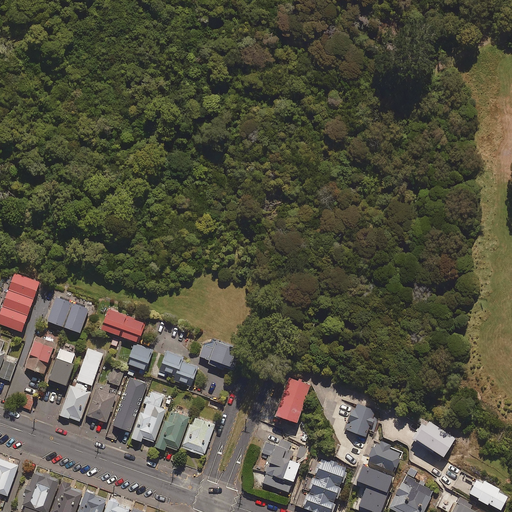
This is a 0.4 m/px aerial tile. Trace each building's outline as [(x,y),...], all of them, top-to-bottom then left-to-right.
[(40,282),(15,273),(14,277),(12,276),(8,286),(10,286),(9,289),(34,298),(40,282)] [(34,298),(9,289),(8,293),(6,292),(2,304),(4,305),(3,306),(28,315),(34,298)] [(64,327),(73,303),(57,298),(48,322),(64,327)] [(73,303),(64,327),(80,333),(89,309),(73,303)] [(2,310),(0,309),(0,324),(22,332),(28,315),(3,306),(2,310)] [(118,312),(108,309),(101,329),(138,343),(141,336),(146,322),(118,312)] [(55,344),(36,337),(25,368),(42,374),(44,375),(55,344)] [(119,340),(113,338),(111,345),(116,347),(119,340)] [(224,367),(234,371),(240,356),(235,355),(237,349),(215,341),(213,348),(203,344),(199,357),(209,360),(208,364),(223,369),(224,367)] [(138,344),(134,343),(133,345),(127,363),(140,368),(139,373),(145,375),(153,351),(154,350),(138,344)] [(94,350),(88,348),(77,380),(92,386),(103,354),(96,351),(94,350)] [(75,354),(60,349),(48,379),(66,386),(69,379),(74,365),(72,364),(75,354)] [(179,355),(166,351),(165,355),(158,374),(165,377),(166,374),(175,377),(174,380),(191,386),(198,366),(183,361),(184,357),(179,355)] [(18,359),(7,355),(0,373),(0,376),(11,380),(18,359)] [(124,371),(114,368),(112,373),(110,372),(107,380),(109,380),(109,382),(119,386),(124,371)] [(147,384),(130,377),(113,425),(120,428),(130,432),(147,384)] [(311,385),(289,377),(289,378),(281,400),(276,412),(275,415),(297,423),(298,421),(310,387),(311,385)] [(105,386),(97,383),(86,416),(107,423),(116,395),(109,393),(111,388),(109,387),(110,385),(106,383),(105,386)] [(74,387),(70,385),(67,394),(60,411),(59,415),(69,419),(71,419),(72,420),(73,420),(80,422),(90,392),(74,387)] [(164,396),(152,392),(150,398),(146,396),(143,403),(146,404),(143,413),(140,412),(133,433),(131,438),(141,442),(142,438),(144,439),(145,439),(152,441),(154,442),(166,410),(159,408),(164,396)] [(35,398),(25,394),(21,407),(31,410),(35,398)] [(370,425),(373,426),(375,420),(372,419),(375,411),(357,404),(357,405),(355,409),(351,408),(344,429),(366,437),(369,430),(370,425)] [(167,421),(164,420),(154,447),(165,450),(166,447),(167,447),(169,447),(175,450),(178,451),(189,417),(171,411),(167,421)] [(193,425),(190,424),(181,448),(190,451),(192,451),(194,452),(204,456),(215,425),(195,418),(193,425)] [(426,426),(422,423),(420,426),(412,439),(433,453),(434,451),(444,457),(456,438),(429,421),(426,426)] [(262,453),(270,456),(264,471),(266,472),(262,483),(289,493),(300,464),(297,463),(295,462),(289,460),(292,452),(288,450),(291,443),(282,440),(281,440),(278,446),(266,441),(262,453)] [(394,466),(396,467),(399,460),(397,459),(400,453),(389,449),(390,447),(391,445),(381,441),(380,443),(379,444),(376,443),(374,448),(372,447),(368,456),(371,457),(369,462),(392,472),(394,466)] [(304,457),(307,448),(300,446),(297,457),(301,458),(304,457)] [(5,461),(0,459),(0,493),(8,496),(19,466),(6,462),(5,461)] [(314,478),(312,478),(308,488),(311,489),(309,493),(309,495),(306,494),(303,504),(305,505),(304,508),(313,511),(314,511),(332,511),(335,504),(333,504),(335,497),(337,498),(338,496),(341,489),(339,488),(341,482),(343,483),(347,473),(344,472),(346,468),(338,465),(338,462),(332,460),(331,460),(330,462),(322,459),(320,462),(318,461),(314,473),(316,473),(314,478)] [(358,507),(372,511),(381,511),(389,491),(388,491),(393,476),(362,465),(356,482),(366,485),(362,498),(358,507)] [(416,481),(417,480),(414,478),(418,471),(410,467),(390,507),(398,511),(423,511),(426,508),(434,491),(416,481)] [(45,478),(34,474),(32,478),(23,504),(25,505),(22,511),(48,511),(59,483),(48,479),(46,478),(45,478)] [(499,492),(500,489),(484,481),(483,483),(476,480),(469,493),(479,499),(478,500),(488,505),(489,504),(501,510),(508,497),(499,492)] [(70,488),(62,485),(51,511),(75,511),(82,492),(73,489),(72,488),(70,488)] [(295,505),(304,508),(305,505),(303,504),(306,494),(309,495),(309,493),(301,490),(295,504),(295,505)] [(95,495),(86,491),(78,511),(102,511),(107,499),(97,496),(96,495),(95,495)] [(469,502),(460,497),(451,511),(476,511),(471,509),(473,506),(468,503),(469,502)] [(120,505),(109,501),(105,511),(128,511),(130,508),(120,505)]
